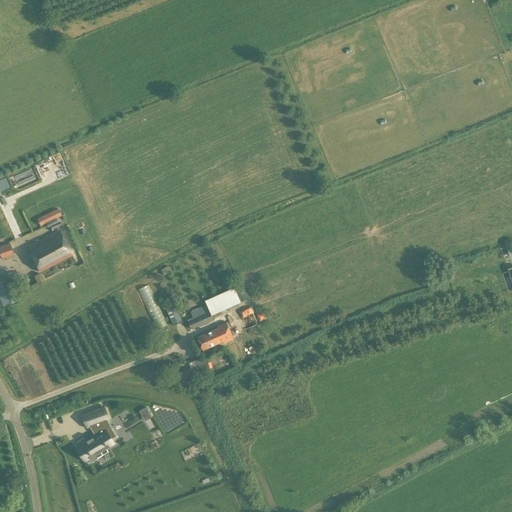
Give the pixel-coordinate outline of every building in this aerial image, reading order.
[(0,179),(0,190),(10,186),(6,177),(0,179)] [(44,223),(60,216),(57,209),(41,217),(44,223)] [(27,246),(40,272),(72,255),(59,230),(27,246)] [(0,256),(1,259),(13,255),(9,243),(0,246),(0,256)] [(1,278),(0,278),(0,297),(1,299),(9,295),(1,278)] [(150,284),(141,287),(154,326),(164,323),(150,284)] [(238,299),(233,286),(205,298),(207,304),(190,311),(192,317),(187,319),(191,329),(213,319),(210,311),(238,299)] [(502,286),(474,296),(480,313),(494,308),(494,310),(509,306),(502,286)] [(181,320),(177,309),(168,312),(173,323),(181,320)] [(203,349),(223,341),(224,343),(234,339),(226,321),(216,325),(217,327),(197,336),(203,349)] [(182,379),(211,369),(206,355),(191,361),(193,367),(179,372),(182,379)] [(96,436),(78,447),(86,460),(88,459),(90,463),(97,458),(95,454),(106,447),(106,448),(114,443),(111,440),(117,436),(107,420),(108,419),(104,407),(83,414),(87,427),(90,426),(96,436)]
